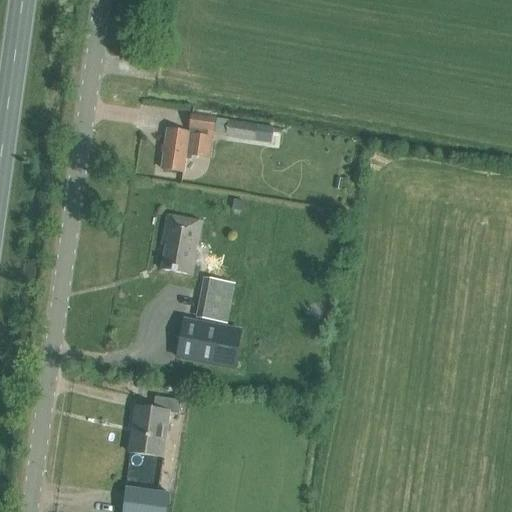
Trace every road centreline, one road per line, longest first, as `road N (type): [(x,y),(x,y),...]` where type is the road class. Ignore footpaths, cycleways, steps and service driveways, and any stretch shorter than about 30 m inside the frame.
road 1 (unclassified): [(28,511),(101,0)]
road 2 (primary): [(0,159),(21,0)]
